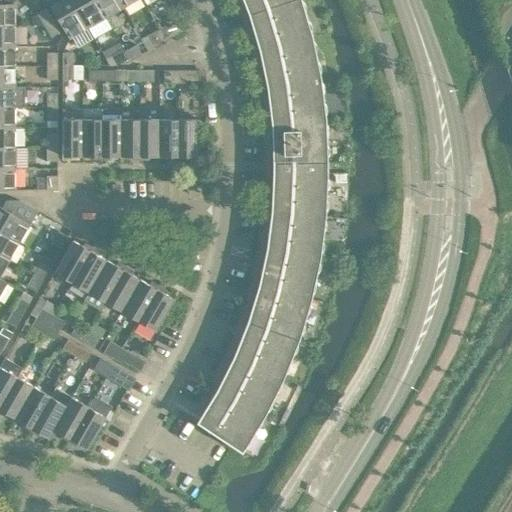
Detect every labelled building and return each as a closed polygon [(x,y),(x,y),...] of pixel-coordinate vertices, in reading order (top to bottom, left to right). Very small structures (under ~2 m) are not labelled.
[(69,38),(88,27),(72,0),(61,0),(50,6),(69,38)] [(94,0),(72,0),(88,27),(105,18),(94,0)] [(94,0),(105,18),(123,8),(118,0),(94,0)] [(243,0),(244,2),(247,10),(248,14),(288,0),(243,0)] [(302,0),(288,0),(248,14),(252,27),(256,39),(258,47),(259,50),(312,36),(311,31),(306,33),(298,2),(302,0)] [(0,3),(0,24),(14,25),(15,4),(0,3)] [(53,19),(52,17),(47,8),(37,13),(44,25),(53,19)] [(51,37),(60,31),(53,19),(44,25),(51,37)] [(14,25),(0,24),(0,45),(14,46),(14,25)] [(162,42),(172,37),(165,25),(155,30),(162,42)] [(153,47),(162,42),(155,30),(147,35),(153,47)] [(312,36),(259,50),(262,63),(264,75),(266,84),(266,86),(321,77),(320,72),(315,73),(309,41),(313,40),(312,36)] [(122,49),(128,59),(129,61),(142,54),(136,44),(125,51),(124,48),(122,49)] [(14,46),(0,45),(0,66),(14,66),(14,46)] [(128,59),(122,49),(111,55),(116,65),(128,59)] [(46,66),(58,66),(58,52),(46,52),(46,66)] [(73,66),(73,52),(62,52),(62,66),(73,66)] [(14,66),(0,66),(0,86),(14,86),(14,66)] [(46,66),(46,79),(58,79),(58,66),(46,66)] [(62,79),(73,79),(73,66),(62,66),(62,79)] [(89,81),(101,81),(101,69),(88,69),(89,81)] [(101,81),(116,81),(116,69),(101,69),(101,81)] [(127,81),(140,81),(140,70),(127,70),(127,81)] [(140,70),(140,81),(153,81),(153,70),(140,70)] [(164,83),(174,83),(174,70),(163,70),(164,83)] [(186,84),(185,70),(174,70),(174,83),(186,84)] [(321,77),(266,86),(268,98),(269,107),(271,123),(326,119),(326,114),(321,115),(317,82),(321,81),(321,77)] [(24,86),(14,86),(0,86),(0,106),(14,107),(14,106),(24,106),(24,86)] [(47,107),(58,107),(58,93),(47,92),(47,107)] [(14,107),(0,106),(0,127),(14,127),(14,107)] [(47,120),(58,120),(58,107),(47,107),(47,120)] [(83,156),(83,118),(62,118),(62,155),(83,156)] [(83,118),(83,156),(101,156),(101,118),(83,118)] [(101,118),(101,156),(120,156),(120,118),(101,118)] [(120,118),(120,156),(140,156),(140,119),(120,118)] [(140,119),(140,156),(159,156),(159,119),(140,119)] [(159,119),(159,156),(178,156),(178,119),(159,119)] [(178,119),(178,156),(198,156),(198,119),(178,119)] [(326,119),(271,123),(272,137),(272,147),(272,162),(272,167),(272,172),(300,172),(300,162),(327,162),(327,157),(323,157),(322,124),(326,124),(326,119)] [(14,127),(0,127),(0,147),(14,148),(14,127)] [(58,147),(58,133),(47,133),(47,147),(58,147)] [(14,148),(0,147),(0,167),(14,167),(14,148)] [(47,161),(57,161),(58,161),(58,147),(47,147),(47,161)] [(272,194),(271,210),(325,215),(325,210),(321,210),(322,177),(327,177),(327,172),(327,167),(327,162),(300,162),(300,172),(272,172),(272,185),(272,194)] [(14,167),(0,167),(0,189),(14,189),(14,167)] [(47,175),(47,189),(58,189),(58,175),(47,175)] [(0,231),(19,243),(30,224),(0,206),(0,231)] [(268,232),(266,247),(320,256),(320,252),(316,251),(320,218),(325,219),(325,215),(271,210),(270,223),(268,232)] [(0,255),(9,260),(19,243),(0,231),(0,255)] [(60,248),(67,237),(58,231),(51,243),(60,248)] [(72,282),(90,250),(72,240),(54,272),(72,282)] [(262,269),(258,284),(311,297),(312,293),(307,292),(315,260),(319,261),(320,256),(266,247),(266,248),(264,259),(262,269)] [(88,292),(107,260),(90,250),(72,282),(88,292)] [(0,275),(9,260),(0,255),(0,275)] [(99,310),(105,301),(123,269),(107,260),(88,292),(83,301),(99,310)] [(33,274),(42,280),(49,267),(40,262),(33,274)] [(121,311),(140,279),(123,269),(105,301),(121,311)] [(26,286),(36,291),(42,280),(33,274),(26,286)] [(138,320),(157,289),(140,279),(121,311),(138,320)] [(252,305),(247,319),(298,338),(300,333),(296,332),(306,300),(310,302),(311,297),(258,284),(258,286),(255,296),(252,305)] [(157,289),(138,320),(156,331),(174,299),(157,289)] [(12,310),(22,315),(29,303),(20,297),(12,310)] [(53,314),(58,306),(46,300),(42,306),(36,303),(30,313),(36,317),(47,324),(53,314)] [(6,321),(15,326),(22,315),(12,310),(6,321)] [(47,324),(59,331),(65,321),(53,314),(47,324)] [(30,326),(42,333),(47,324),(36,317),(30,326)] [(239,341),(233,355),(283,377),(285,373),(280,371),(293,340),(297,342),(298,338),(247,319),(247,321),(243,332),(239,341)] [(42,333),(54,340),(59,331),(47,324),(42,333)] [(71,334),(82,340),(88,331),(76,324),(71,334)] [(82,340),(94,347),(100,337),(88,331),(82,340)] [(0,349),(1,350),(9,338),(0,332),(0,349)] [(62,348),(74,355),(79,345),(68,338),(62,348)] [(112,358),(119,346),(109,341),(103,353),(112,358)] [(74,355),(86,362),(91,352),(79,345),(74,355)] [(121,363),(122,361),(128,351),(119,346),(112,358),(121,363)] [(224,374),(217,388),(264,415),(267,412),(261,409),(277,379),(281,381),(283,377),(233,355),(232,357),(228,366),(224,374)] [(102,375),(109,363),(100,358),(93,370),(102,375)] [(129,375),(109,363),(102,375),(123,387),(129,375)] [(0,405),(17,376),(0,366),(0,405)] [(17,376),(0,405),(0,409),(15,418),(33,386),(17,376)] [(33,386),(15,418),(32,428),(50,396),(33,386)] [(199,417),(196,422),(242,452),(244,449),(239,445),(257,416),(262,419),(263,417),(264,415),(217,388),(215,391),(209,401),(205,409),(199,417)] [(87,448),(106,417),(112,406),(95,395),(88,406),(70,438),(87,448)] [(53,429),(67,405),(66,405),(50,396),(32,428),(49,438),(54,429),(53,429)] [(70,438),(88,406),(71,396),(66,405),(67,405),(53,429),(54,429),(70,438)]
